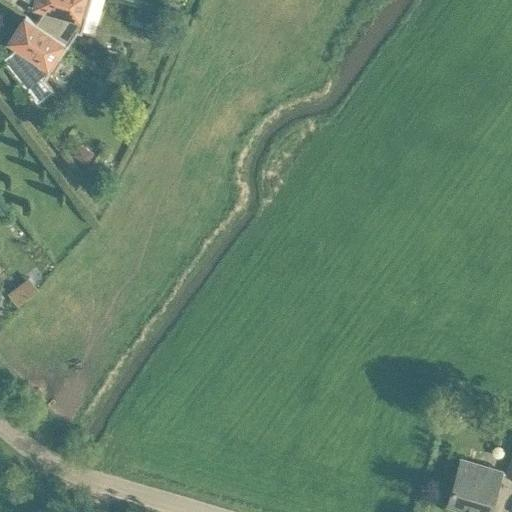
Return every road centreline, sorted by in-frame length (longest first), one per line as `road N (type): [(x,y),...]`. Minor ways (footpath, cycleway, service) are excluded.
road 1 (unclassified): [(147,511),(94,489),(0,420)]
road 2 (residential): [(99,213),(0,85)]
